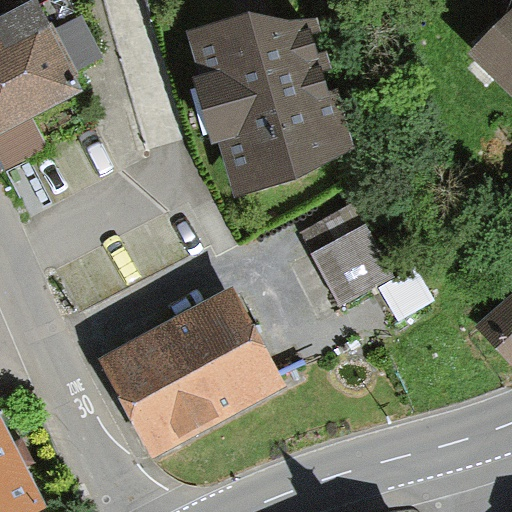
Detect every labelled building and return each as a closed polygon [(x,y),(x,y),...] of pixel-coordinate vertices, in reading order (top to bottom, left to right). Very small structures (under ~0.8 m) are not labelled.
[(28,7),(0,22),(0,136),(77,95),(28,7)] [(202,40),(248,193),(345,165),(304,27),(276,36),(243,28),(202,40)] [(511,33),(481,65),(511,96),(511,33)] [(368,224),(312,253),(341,308),(397,278),(368,224)] [(234,288),(100,358),(153,458),(287,388),(234,288)] [(511,311),(488,332),(511,359),(511,311)] [(35,511),(0,441),(0,511),(35,511)]
